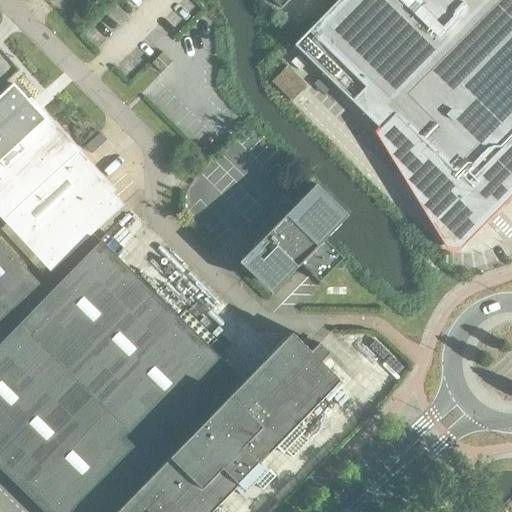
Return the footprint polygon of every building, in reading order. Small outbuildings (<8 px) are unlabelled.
[(270,0),(280,9),(289,0),(270,0)] [(511,0),(339,0),(294,46),(376,127),(372,131),(445,248),(446,250),(448,251),(449,252),(451,252),(453,253),(455,252),(457,252),(459,251),(461,250),(511,197),(511,0)] [(152,64),(161,73),(172,63),(162,53),(152,64)] [(287,69),(272,83),(291,102),(305,87),(287,69)] [(72,157),(35,117),(26,107),(29,104),(13,85),(0,97),(0,218),(50,273),(123,206),(75,154),(72,157)] [(100,133),(85,147),(92,154),(107,141),(100,133)] [(343,259),(324,241),(348,217),(345,214),(345,213),(316,185),(263,240),(261,238),(253,246),(255,248),(239,264),(271,296),(301,266),(319,284),(343,259)] [(0,321),(40,286),(0,242),(0,321)] [(214,511),(340,383),(321,364),(330,354),(320,344),(310,354),(291,335),(244,383),(100,242),(0,344),(0,469),(43,511),(214,511)]
